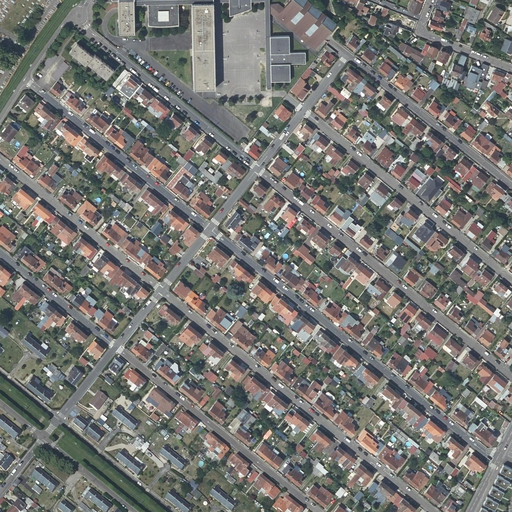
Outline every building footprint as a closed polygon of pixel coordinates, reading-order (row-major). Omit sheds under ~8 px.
[(118,0),(119,10),(119,33),(135,32),(135,25),(135,3),(134,0),(118,0)] [(202,88),(215,87),(214,1),(213,1),(213,0),(134,0),(135,3),(146,3),(148,3),(149,25),(154,25),(158,26),(161,26),(165,26),(169,26),(171,25),(175,25),(179,25),(179,10),(179,2),(188,2),(192,1),(193,88),(202,88)] [(228,0),(229,1),(229,17),(244,11),(251,8),(251,1),(250,0),(228,0)] [(326,36),(337,23),(309,0),(289,0),(284,8),(278,3),(271,4),(271,13),(276,17),(285,24),(316,49),(326,36)] [(364,0),(359,0),(356,7),(354,11),(359,14),(361,10),(367,13),(369,7),(363,5),(364,0)] [(409,9),(409,10),(418,14),(422,4),(416,2),(417,1),(415,0),(412,0),(411,4),(409,3),(409,4),(411,5),(410,7),(409,9)] [(441,0),(438,0),(436,6),(448,11),(451,4),(441,0)] [(468,20),(473,8),(470,6),(467,5),(466,9),(468,10),(465,18),(468,20)] [(496,6),(489,18),(497,23),(504,11),(496,6)] [(387,13),(389,9),(383,7),(379,18),(383,20),(386,12),(387,13)] [(480,10),(473,8),(468,20),(468,21),(475,24),(480,10)] [(443,22),(442,23),(444,23),(444,22),(443,21),(444,17),(440,16),(441,12),(436,10),(433,18),(443,22)] [(369,23),(375,25),(378,17),(372,15),(369,23)] [(398,26),(412,31),(416,22),(408,19),(406,24),(397,21),(395,25),(398,26)] [(431,20),(429,24),(442,29),(444,25),(431,20)] [(483,22),(496,30),(497,28),(484,20),(483,22)] [(375,25),(375,26),(380,30),(383,24),(377,21),(375,25)] [(475,24),(468,21),(465,27),(475,32),(476,31),(478,32),(481,26),(475,24)] [(395,25),(389,22),(386,29),(389,30),(388,32),(390,32),(389,34),(394,36),(396,31),(395,31),(398,26),(395,25)] [(484,25),(480,36),(489,40),(491,35),(489,34),(491,30),(487,28),(488,26),(484,25)] [(347,43),(357,51),(361,46),(359,45),(358,44),(355,41),(356,40),(357,39),(353,35),(351,37),(350,36),(346,40),(347,42),(347,43)] [(289,36),(270,36),(270,59),(271,81),(290,80),(290,63),(305,63),(305,52),(289,52),(289,36)] [(511,41),(506,39),(502,50),(511,53),(511,51),(511,41)] [(79,41),(70,51),(86,64),(88,62),(107,78),(115,69),(107,62),(108,61),(105,58),(104,60),(96,53),(94,55),(88,49),(89,48),(86,46),(85,47),(79,41)] [(402,43),(398,49),(403,53),(407,46),(402,43)] [(331,61),(337,53),(337,52),(326,44),(324,47),(326,49),(322,55),(324,56),(323,58),(322,57),(321,59),(328,65),(331,61)] [(369,45),(367,47),(375,53),(378,49),(371,44),(369,45)] [(438,49),(430,45),(425,55),(434,58),(438,49)] [(407,56),(411,48),(407,46),(403,53),(407,56)] [(375,53),(367,47),(361,54),(372,63),(373,62),(377,56),(374,54),(375,53)] [(405,59),(406,57),(395,48),(393,51),(404,60),(405,59)] [(422,53),(411,48),(407,56),(408,57),(409,54),(416,60),(419,61),(419,63),(420,64),(421,62),(420,61),(424,54),(422,53)] [(452,54),(442,50),(438,60),(448,64),(452,54)] [(53,52),(41,67),(45,71),(58,56),(53,52)] [(467,56),(462,54),(458,65),(463,67),(467,56)] [(378,68),(389,76),(393,71),(390,68),(391,66),(388,64),(384,60),(378,68)] [(64,61),(51,76),(56,80),(69,65),(64,61)] [(398,67),(390,61),(388,64),(391,66),(396,70),(398,67)] [(463,68),(463,67),(458,65),(454,63),(450,73),(459,76),(463,68)] [(472,65),(467,78),(477,82),(483,69),(472,65)] [(309,66),(291,89),(302,98),(308,90),(302,85),(305,82),(304,81),(308,75),(311,74),(314,76),(316,73),(312,69),(309,66)] [(350,82),(345,89),(351,93),(353,91),(359,83),(363,78),(358,74),(349,67),(343,74),(347,77),(352,81),(350,82)] [(456,84),(454,89),(457,91),(462,80),(463,81),(463,79),(464,79),(467,71),(464,70),(464,68),(463,68),(459,76),(456,84)] [(432,77),(423,70),(421,71),(431,79),(432,77)] [(493,87),(495,89),(501,81),(502,78),(503,78),(505,74),(495,70),(492,79),(498,81),(493,87)] [(395,81),(407,90),(413,82),(410,79),(413,76),(413,74),(410,72),(409,72),(407,75),(406,76),(402,73),(395,81)] [(432,72),(431,75),(441,82),(443,79),(432,72)] [(511,74),(508,73),(507,75),(503,79),(504,81),(505,81),(511,74)] [(130,77),(123,86),(133,94),(140,85),(130,77)] [(59,78),(50,88),(60,96),(66,89),(60,84),(62,81),(59,78)] [(363,78),(359,83),(353,91),(357,94),(361,90),(365,93),(366,92),(370,95),(369,96),(373,100),(378,93),(374,90),(375,89),(363,78)] [(429,84),(435,89),(438,86),(440,83),(434,78),(429,84)] [(448,86),(454,90),(454,89),(456,84),(444,78),(442,83),(444,85),(447,88),(448,86)] [(497,91),(499,92),(502,88),(505,85),(504,82),(503,82),(504,81),(503,79),(501,81),(495,89),(495,90),(497,91)] [(144,88),(141,85),(133,95),(137,98),(144,88)] [(418,86),(411,94),(419,100),(422,96),(423,96),(427,92),(418,86)] [(344,87),(340,92),(345,97),(347,98),(349,96),(351,93),(345,89),(344,87)] [(153,95),(144,88),(137,98),(145,105),(145,104),(153,95)] [(340,92),(334,88),(331,92),(342,100),(345,97),(340,92)] [(508,93),(502,88),(499,92),(505,97),(508,93)] [(489,101),(497,91),(495,90),(487,99),(489,101)] [(63,98),(72,106),(78,98),(69,91),(63,98)] [(26,94),(18,103),(27,111),(35,102),(26,94)] [(148,107),(156,98),(153,95),(145,104),(148,107)] [(384,95),(376,105),(383,111),(391,101),(384,95)] [(78,98),(72,106),(82,113),(86,108),(83,106),(86,103),(82,100),(84,98),(80,96),(78,98)] [(163,119),(165,117),(171,110),(156,98),(148,107),(148,108),(163,119)] [(435,98),(428,107),(436,113),(439,109),(442,112),(446,106),(443,104),(441,106),(434,101),(436,99),(435,98)] [(487,99),(484,102),(490,107),(487,110),(495,117),(501,110),(489,101),(487,99)] [(51,111),(40,102),(34,109),(45,118),(51,111)] [(320,106),(316,110),(324,116),(329,109),(326,106),(321,102),(319,105),(320,106)] [(282,104),(275,113),(285,120),(291,112),(282,104)] [(83,115),(93,123),(101,113),(95,108),(92,112),(88,109),(83,115)] [(130,113),(123,108),(122,110),(133,119),(134,117),(130,113)] [(400,108),(393,117),(395,118),(401,123),(408,114),(400,108)] [(171,110),(165,117),(168,119),(174,113),(171,110)] [(347,119),(335,110),(327,119),(339,129),(344,122),(347,119)] [(45,118),(42,121),(53,130),(60,121),(57,119),(58,117),(51,111),(45,118)] [(444,120),(456,129),(462,121),(455,115),(453,116),(449,113),(447,111),(444,115),(446,117),(444,120)] [(107,117),(102,113),(101,113),(93,123),(103,131),(109,124),(104,121),(107,117)] [(176,128),(179,130),(185,123),(182,120),(183,120),(174,113),(168,119),(177,126),(176,128)] [(408,114),(401,123),(405,127),(405,126),(412,118),(412,117),(408,114)] [(424,127),(412,118),(405,126),(412,132),(413,131),(414,132),(415,130),(419,133),(424,127)] [(478,127),(481,130),(485,126),(488,122),(484,119),(478,127)] [(66,136),(72,128),(65,123),(64,124),(62,122),(57,128),(66,136)] [(10,124),(1,135),(11,144),(15,139),(13,137),(18,130),(10,124)] [(313,130),(306,124),(302,128),(301,127),(298,130),(304,134),(307,137),(313,130)] [(191,138),(195,141),(201,134),(190,125),(184,132),(188,135),(187,137),(190,139),(191,138)] [(262,125),(259,129),(267,135),(270,132),(266,127),(262,125)] [(347,134),(358,143),(361,138),(358,135),(359,134),(354,129),(355,128),(352,125),(349,129),(350,130),(347,134)] [(461,133),(469,140),(476,131),(468,125),(461,133)] [(105,133),(115,140),(121,133),(118,131),(111,126),(105,133)] [(83,137),(72,128),(66,136),(69,138),(72,135),(75,138),(72,141),(72,142),(76,145),(83,137)] [(443,143),(428,130),(423,138),(431,144),(428,147),(432,150),(433,148),(434,149),(437,145),(439,147),(443,143)] [(504,133),(500,130),(496,135),(500,138),(503,135),(504,133)] [(480,132),(472,142),(484,152),(489,145),(487,143),(490,140),(480,132)] [(121,133),(115,140),(124,148),(127,144),(125,141),(122,139),(124,136),(121,133)] [(328,142),(317,133),(313,138),(316,140),(313,144),(312,146),(320,152),(328,142)] [(511,138),(510,137),(507,134),(504,133),(503,135),(511,142),(511,138)] [(204,137),(199,144),(202,147),(201,149),(205,152),(212,143),(204,137)] [(87,153),(93,146),(84,138),(78,145),(87,153)] [(368,138),(361,146),(369,152),(374,145),(369,141),(370,140),(368,138)] [(136,158),(142,151),(145,148),(141,145),(143,143),(138,139),(131,147),(133,148),(130,152),(136,158)] [(302,152),(306,147),(301,143),(295,151),(300,155),(302,152)] [(254,144),(248,151),(255,157),(262,148),(259,146),(257,147),(254,144)] [(452,158),(453,157),(456,152),(446,144),(441,150),(444,153),(443,154),(452,160),(453,159),(452,158)] [(24,145),(13,159),(24,168),(30,160),(23,155),(26,151),(28,148),(24,145)] [(287,145),(284,148),(296,158),(299,155),(287,145)] [(326,153),(329,154),(333,158),(337,161),(343,154),(332,145),(326,153)] [(100,151),(93,146),(87,153),(94,158),(100,151)] [(393,153),(385,146),(382,149),(391,156),(393,153)] [(493,148),(487,155),(496,162),(502,155),(499,152),(501,150),(497,146),(494,149),(493,148)] [(145,148),(142,151),(136,158),(143,163),(147,166),(155,157),(148,151),(149,150),(146,147),(145,148)] [(183,157),(187,160),(194,152),(190,148),(183,157)] [(391,156),(382,149),(375,158),(386,167),(392,160),(389,158),(391,156)] [(222,163),(227,156),(220,150),(212,160),(217,163),(219,161),(222,163)] [(31,159),(33,157),(26,151),(23,155),(30,160),(31,159)] [(413,153),(409,158),(415,163),(419,158),(413,153)] [(109,170),(115,163),(104,155),(96,165),(106,174),(109,170)] [(183,157),(181,155),(176,160),(183,165),(187,160),(183,157)] [(147,166),(158,175),(166,165),(155,157),(147,166)] [(232,162),(228,158),(223,164),(221,167),(225,171),(232,162)] [(463,158),(455,169),(459,171),(457,173),(459,174),(461,173),(463,175),(471,164),(463,158)] [(499,164),(503,167),(507,161),(504,158),(499,164)] [(35,176),(42,168),(31,159),(30,160),(24,168),(35,176)] [(277,159),(269,168),(278,174),(285,166),(277,159)] [(192,164),(187,160),(183,165),(183,166),(188,170),(192,164)] [(205,160),(198,169),(201,172),(204,168),(208,163),(205,160)] [(350,160),(341,171),(346,175),(349,171),(352,173),(358,166),(350,160)] [(245,171),(233,161),(226,171),(233,177),(235,174),(239,178),(245,171)] [(55,173),(59,168),(58,167),(60,165),(57,163),(55,164),(54,163),(44,176),(43,175),(39,180),(45,185),(51,178),(55,173)] [(115,163),(109,170),(120,179),(126,172),(115,163)] [(398,177),(405,169),(401,166),(400,167),(397,164),(396,164),(391,171),(398,177)] [(166,165),(158,175),(164,181),(170,173),(167,171),(170,168),(166,165)] [(435,169),(430,166),(426,171),(431,175),(433,172),(435,169)] [(470,176),(476,168),(473,166),(465,176),(468,178),(470,176)] [(437,167),(435,169),(444,177),(446,174),(437,167)] [(480,171),(476,168),(470,176),(473,179),(472,181),(480,188),(488,178),(480,171)] [(435,169),(433,172),(448,184),(450,182),(444,177),(435,169)] [(208,171),(205,175),(209,178),(211,180),(214,177),(213,176),(208,171)] [(214,177),(211,180),(215,183),(222,174),(218,171),(213,176),(214,177)] [(423,178),(415,171),(406,182),(414,189),(423,178)] [(128,190),(136,180),(126,172),(120,179),(119,180),(126,185),(124,188),(127,191),(128,190)] [(286,180),(297,190),(302,183),(301,182),(302,180),(292,172),(286,180)] [(365,172),(358,181),(365,187),(373,178),(365,172)] [(444,177),(450,182),(458,188),(460,186),(447,176),(449,173),(447,172),(446,174),(444,177)] [(179,192),(189,180),(182,174),(182,175),(172,187),(179,192)] [(8,193),(10,191),(16,184),(6,175),(1,182),(0,182),(0,188),(4,192),(5,191),(8,193)] [(329,179),(326,176),(316,188),(319,191),(329,179)] [(51,178),(45,185),(52,190),(56,186),(54,184),(56,182),(51,178)] [(142,186),(136,180),(128,190),(131,193),(134,189),(137,192),(142,186)] [(189,180),(179,192),(186,198),(189,194),(186,191),(188,189),(193,182),(189,180)] [(504,190),(492,181),(485,189),(489,192),(492,188),(495,190),(492,194),(490,196),(496,201),(504,190)] [(260,182),(252,192),(259,198),(267,189),(260,182)] [(450,182),(448,184),(459,193),(460,190),(458,188),(450,182)] [(430,183),(421,195),(432,204),(442,192),(430,183)] [(380,184),(372,193),(380,200),(388,191),(380,184)] [(305,185),(299,192),(307,199),(315,190),(311,186),(309,189),(305,185)] [(22,200),(28,193),(21,187),(12,198),(17,201),(13,206),(15,207),(21,200),(22,200)] [(225,191),(223,190),(221,188),(219,187),(214,193),(220,197),(225,191)] [(66,189),(60,197),(66,202),(74,192),(71,189),(70,191),(69,190),(68,191),(66,189)] [(151,205),(157,198),(150,192),(147,189),(141,196),(148,202),(151,205)] [(73,208),(83,195),(76,190),(74,192),(66,202),(73,208)] [(191,202),(200,210),(206,203),(209,199),(210,198),(201,191),(195,198),(191,202)] [(34,198),(28,193),(22,200),(26,203),(29,205),(34,198)] [(511,196),(508,193),(503,199),(506,202),(504,205),(511,211),(511,210),(511,196)] [(279,205),(282,201),(274,194),(267,203),(269,206),(268,208),(273,213),(279,205)] [(369,196),(366,194),(362,200),(359,203),(362,206),(369,196)] [(316,195),(311,202),(323,211),(328,205),(316,195)] [(395,197),(389,204),(393,207),(392,208),(396,211),(403,203),(395,197)] [(436,207),(447,216),(451,211),(448,209),(452,204),(443,197),(436,207)] [(167,206),(157,198),(151,205),(148,209),(155,214),(159,209),(162,212),(167,206)] [(240,199),(238,202),(253,214),(255,211),(248,206),(248,205),(240,199)] [(94,213),(97,208),(86,200),(77,211),(88,220),(94,213)] [(206,203),(200,210),(207,215),(213,208),(210,206),(212,202),(209,200),(207,203),(206,203)] [(39,214),(45,207),(38,202),(35,206),(38,208),(35,211),(37,213),(39,214)] [(128,212),(133,207),(127,203),(126,204),(123,208),(128,212)] [(255,211),(253,214),(255,216),(262,207),(260,205),(256,209),(255,211)] [(281,217),(286,220),(288,217),(291,220),(297,213),(288,206),(285,209),(287,210),(281,217)] [(36,218),(32,224),(35,226),(42,217),(49,222),(55,215),(45,207),(39,214),(36,218)] [(338,223),(343,217),(345,214),(344,213),(337,207),(329,216),(338,223)] [(484,211),(479,207),(475,212),(480,216),(484,211)] [(115,208),(111,213),(116,216),(120,212),(115,208)] [(238,208),(230,217),(237,223),(241,218),(240,217),(244,212),(238,208)] [(394,222),(389,228),(395,233),(397,231),(400,233),(402,230),(399,227),(404,221),(406,222),(407,220),(411,223),(414,220),(418,223),(421,218),(409,208),(403,216),(400,214),(394,222)] [(171,224),(179,215),(172,210),(166,217),(169,219),(166,223),(170,226),(171,224)] [(346,219),(349,216),(351,213),(347,210),(344,213),(345,214),(343,217),(346,219)] [(451,219),(462,228),(469,219),(458,210),(451,219)] [(94,213),(88,220),(94,225),(102,215),(99,212),(97,215),(94,213)] [(185,220),(179,215),(171,224),(178,229),(179,228),(184,222),(185,220)] [(346,219),(342,225),(346,228),(345,229),(352,235),(358,228),(349,221),(351,218),(349,216),(346,219)] [(66,225),(57,217),(52,222),(55,224),(51,230),(57,236),(66,225)] [(233,230),(237,233),(242,227),(237,223),(230,217),(225,224),(229,228),(230,227),(233,230)] [(385,224),(389,228),(394,222),(390,218),(385,224)] [(310,235),(316,228),(304,219),(301,222),(296,228),(300,231),(302,228),(310,235)] [(422,239),(427,242),(435,231),(431,228),(432,227),(425,221),(419,228),(420,229),(419,230),(418,229),(415,233),(422,239)] [(473,221),(466,231),(474,237),(481,228),(473,221)] [(0,228),(0,240),(2,243),(11,232),(3,225),(0,228)] [(76,232),(66,225),(57,236),(60,238),(61,236),(68,241),(76,232)] [(200,233),(191,225),(183,235),(187,238),(185,241),(185,243),(189,247),(200,233)] [(502,225),(498,231),(504,236),(509,230),(502,225)] [(125,231),(118,226),(117,226),(115,230),(109,237),(116,242),(125,231)] [(102,231),(109,237),(115,230),(112,227),(109,230),(106,227),(102,231)] [(282,238),(289,230),(286,227),(279,235),(282,238)] [(330,240),(319,231),(311,239),(323,249),(330,240)] [(438,234),(435,231),(427,242),(430,244),(431,242),(434,245),(437,241),(442,246),(448,239),(440,233),(438,234)] [(2,243),(9,248),(13,244),(10,242),(16,236),(11,232),(2,243)] [(77,233),(76,232),(68,241),(61,236),(60,238),(68,245),(77,233)] [(366,232),(359,241),(367,248),(375,239),(366,232)] [(238,241),(245,246),(252,237),(248,233),(246,235),(244,233),(243,235),(238,241)] [(164,234),(161,238),(167,243),(171,239),(164,234)] [(404,240),(397,234),(392,240),(399,245),(402,242),(404,240)] [(252,237),(245,246),(251,252),(260,240),(254,235),(252,237)] [(487,236),(481,243),(488,249),(495,241),(492,238),(491,240),(487,236)] [(82,249),(88,242),(81,237),(73,246),(77,249),(75,251),(78,254),(80,252),(82,249)] [(408,243),(419,252),(421,250),(406,237),(404,240),(408,243)] [(97,250),(88,242),(82,249),(85,252),(89,255),(87,257),(90,259),(97,250)] [(138,245),(138,244),(135,242),(133,244),(130,247),(127,244),(124,249),(131,254),(138,245)] [(175,243),(171,247),(177,252),(178,253),(181,249),(175,243)] [(329,250),(333,254),(335,251),(338,254),(341,249),(334,243),(329,250)] [(495,248),(492,252),(495,255),(496,255),(504,261),(509,255),(505,252),(510,247),(505,243),(499,251),(495,248)] [(297,250),(298,251),(300,252),(305,257),(306,257),(312,262),(315,259),(308,253),(309,250),(302,244),(300,247),(297,250)] [(149,253),(138,245),(131,254),(141,263),(143,261),(146,257),(149,253)] [(215,261),(223,251),(216,245),(208,255),(215,261)] [(454,245),(449,251),(453,255),(451,257),(458,263),(466,254),(454,245)] [(262,246),(255,255),(266,263),(272,256),(269,254),(270,252),(266,249),(262,246)] [(380,246),(374,254),(382,260),(389,251),(385,248),(384,250),(380,246)] [(177,252),(171,247),(168,250),(175,255),(177,252)] [(230,256),(223,251),(215,261),(222,266),(230,256)] [(419,252),(413,259),(417,262),(423,255),(419,252)] [(22,258),(28,263),(34,256),(29,253),(27,256),(25,254),(22,258)] [(152,256),(149,253),(146,257),(143,261),(147,264),(145,266),(152,272),(157,264),(150,259),(152,256)] [(394,253),(386,263),(397,272),(405,262),(398,256),(394,253)] [(47,263),(36,254),(34,256),(28,263),(37,271),(43,264),(45,266),(47,263)] [(103,266),(109,259),(102,254),(93,265),(100,270),(101,269),(103,266)] [(355,270),(360,264),(356,262),(356,261),(349,255),(340,266),(348,272),(352,267),(355,270)] [(272,256),(266,263),(273,269),(276,265),(273,262),(275,259),(272,256)] [(470,273),(476,266),(478,264),(469,257),(462,266),(470,273)] [(103,266),(101,269),(104,272),(111,278),(119,268),(109,259),(103,266)] [(236,278),(244,268),(235,260),(229,267),(235,271),(233,275),(236,278)] [(160,261),(157,264),(152,272),(158,277),(164,270),(161,267),(163,264),(160,261)] [(292,262),(289,266),(295,270),(298,267),(292,262)] [(443,268),(436,262),(434,264),(439,268),(441,270),(443,268)] [(360,264),(355,270),(357,272),(359,273),(356,277),(365,283),(372,274),(364,267),(360,264)] [(439,268),(434,264),(431,267),(429,269),(435,274),(439,268)] [(199,265),(196,268),(204,274),(207,271),(199,265)] [(281,275),(287,281),(293,273),(295,271),(295,270),(289,266),(289,265),(288,266),(287,265),(284,268),(286,269),(281,275)] [(61,275),(62,274),(52,266),(44,276),(54,284),(59,277),(61,275)] [(196,268),(193,266),(191,269),(202,277),(204,274),(196,268)] [(474,276),(479,269),(476,266),(470,273),(474,276)] [(0,271),(0,279),(1,280),(5,275),(6,277),(10,272),(4,267),(0,271)] [(413,284),(416,287),(424,276),(412,267),(404,277),(407,280),(406,281),(408,283),(409,282),(412,284),(413,284)] [(123,287),(131,277),(124,272),(119,268),(111,278),(109,280),(112,283),(114,280),(123,287)] [(255,276),(244,268),(236,278),(239,280),(241,278),(245,281),(247,278),(251,281),(255,276)] [(460,273),(455,269),(449,276),(459,285),(464,289),(467,285),(467,284),(459,278),(461,276),(460,274),(460,273)] [(476,277),(481,281),(482,279),(487,284),(493,276),(485,269),(482,272),(481,274),(479,273),(476,277)] [(355,270),(342,286),(345,288),(357,272),(355,270)] [(293,273),(287,281),(298,289),(305,280),(301,277),(300,278),(299,278),(293,273)] [(220,276),(217,274),(212,280),(215,283),(220,276)] [(59,277),(54,284),(63,293),(67,288),(65,286),(67,284),(62,280),(59,277)] [(137,282),(131,277),(123,287),(122,288),(125,291),(131,283),(134,285),(137,282)] [(370,283),(368,286),(379,295),(378,297),(381,300),(390,289),(379,279),(374,286),(370,283)] [(180,280),(173,289),(183,297),(190,289),(180,280)] [(258,295),(266,285),(259,280),(251,289),(258,295)] [(425,280),(418,289),(427,296),(431,299),(436,292),(432,289),(435,286),(428,280),(426,281),(425,280)] [(506,297),(511,291),(500,282),(494,289),(497,292),(502,296),(503,294),(506,297)] [(22,297),(30,288),(23,283),(19,287),(22,289),(18,293),(22,297)] [(276,293),(266,285),(258,295),(265,300),(267,298),(270,300),(276,293)] [(302,292),(308,298),(314,291),(307,285),(306,287),(302,292)] [(455,291),(459,294),(464,289),(459,285),(455,291)] [(467,285),(464,289),(470,294),(471,295),(479,301),(480,299),(484,294),(479,290),(475,294),(467,287),(468,286),(467,285)] [(138,291),(137,290),(135,292),(136,292),(134,295),(138,299),(140,296),(143,299),(149,292),(142,286),(138,291)] [(40,296),(30,288),(22,297),(19,301),(22,304),(27,297),(34,303),(40,296)] [(191,290),(185,299),(196,307),(201,300),(204,297),(201,294),(199,296),(191,290)] [(314,291),(308,298),(315,303),(321,296),(317,294),(314,291)] [(394,292),(387,301),(394,307),(401,298),(394,292)] [(71,299),(80,306),(85,299),(85,298),(81,295),(79,293),(77,296),(75,294),(71,299)] [(441,294),(434,302),(442,309),(449,300),(441,294)] [(471,295),(470,294),(466,298),(475,305),(477,303),(479,301),(471,295)] [(85,299),(80,306),(86,311),(92,316),(97,309),(92,306),(96,301),(88,295),(85,299)] [(281,310),(287,303),(280,297),(279,298),(276,296),(271,302),(274,305),(272,307),(279,312),(281,310)] [(321,296),(315,303),(318,306),(324,299),(321,296)] [(201,300),(196,307),(202,313),(208,306),(201,300)] [(45,307),(48,303),(45,301),(39,308),(42,310),(45,307)] [(485,306),(479,301),(477,303),(492,315),(494,313),(489,309),(485,306)] [(49,316),(55,309),(48,303),(45,307),(47,309),(45,312),(49,316)] [(298,312),(287,303),(281,310),(284,312),(288,316),(283,321),(287,324),(292,319),(298,312)] [(409,303),(401,313),(403,314),(400,317),(406,322),(416,310),(409,303)] [(247,309),(241,304),(237,309),(243,314),(247,309)] [(125,305),(122,309),(126,312),(129,314),(131,310),(125,305)] [(169,320),(175,312),(165,305),(159,312),(169,320)] [(323,310),(330,315),(336,308),(332,305),(330,308),(327,306),(323,310)] [(336,308),(330,315),(341,324),(346,317),(339,311),(341,308),(338,305),(336,308)] [(449,315),(460,324),(465,318),(461,314),(462,313),(459,311),(460,309),(456,306),(455,307),(453,306),(448,312),(450,313),(449,315)] [(222,308),(218,313),(222,317),(224,316),(227,312),(227,311),(224,309),(222,308)] [(498,316),(501,319),(504,317),(499,313),(500,311),(497,308),(496,310),(494,313),(498,316)] [(49,316),(43,324),(46,326),(48,324),(53,319),(54,320),(60,325),(66,318),(55,309),(49,316)] [(114,315),(107,309),(104,313),(99,309),(95,314),(100,318),(98,320),(105,326),(112,317),(114,315)] [(207,316),(217,325),(223,318),(222,317),(218,313),(213,309),(207,316)] [(181,318),(175,312),(169,320),(172,323),(174,320),(178,322),(181,318)] [(308,320),(298,312),(292,319),(302,328),(308,320)] [(223,318),(217,325),(224,330),(233,318),(226,313),(223,318)] [(420,313),(416,318),(419,322),(417,324),(419,325),(420,324),(426,329),(431,322),(424,316),(424,317),(420,313)] [(496,319),(498,316),(494,313),(492,315),(489,318),(493,322),(496,319)] [(242,316),(237,323),(239,325),(242,321),(244,322),(246,319),(242,316)] [(112,317),(105,326),(112,332),(115,327),(113,325),(117,320),(112,317)] [(472,332),(476,335),(480,330),(476,327),(478,324),(476,323),(476,322),(471,318),(464,326),(471,333),(472,332)] [(315,326),(308,320),(302,328),(306,330),(308,327),(311,330),(315,326)] [(69,341),(71,342),(75,337),(81,330),(71,322),(65,329),(71,333),(68,335),(71,338),(69,341)] [(184,334),(189,338),(190,337),(187,334),(189,331),(186,329),(189,325),(187,322),(176,335),(179,337),(181,336),(182,337),(184,334)] [(344,327),(351,333),(357,325),(353,323),(351,326),(348,323),(344,327)] [(190,337),(196,330),(189,325),(186,329),(189,331),(187,334),(190,337)] [(357,325),(351,333),(360,340),(364,336),(368,332),(365,330),(364,331),(360,328),(357,326),(357,325)] [(446,334),(435,325),(427,336),(438,345),(446,334)] [(330,337),(319,329),(313,336),(320,342),(324,345),(330,337)] [(88,335),(81,330),(75,337),(82,342),(88,335)] [(151,332),(148,330),(144,334),(150,339),(154,335),(151,332)] [(203,335),(196,330),(190,337),(189,338),(186,342),(190,346),(194,340),(196,337),(199,340),(203,335)] [(248,330),(244,335),(252,341),(256,336),(248,330)] [(486,330),(479,339),(487,345),(494,336),(486,330)] [(22,340),(33,349),(38,342),(31,336),(32,334),(29,332),(22,340)] [(232,336),(239,342),(244,335),(243,334),(240,332),(238,335),(235,332),(232,336)] [(368,334),(362,341),(372,350),(378,343),(375,340),(368,334)] [(244,335),(239,342),(245,347),(247,344),(249,345),(252,341),(244,335)] [(407,339),(406,338),(402,335),(398,341),(401,344),(402,345),(407,339)] [(336,343),(330,337),(324,345),(327,348),(329,345),(333,347),(336,343)] [(423,340),(418,337),(413,344),(417,347),(423,340)] [(462,347),(450,337),(444,344),(448,347),(446,349),(454,356),(462,347)] [(132,348),(139,354),(147,343),(143,339),(140,343),(138,341),(132,348)] [(378,343),(372,350),(379,355),(383,351),(379,348),(382,344),(384,343),(380,340),(380,341),(378,343)] [(104,348),(95,341),(88,349),(90,351),(91,350),(96,353),(94,356),(96,358),(104,348)] [(38,342),(33,349),(44,358),(51,349),(48,347),(46,349),(38,342)] [(147,343),(139,354),(147,361),(153,354),(147,348),(150,345),(151,344),(148,342),(147,343)] [(204,342),(199,348),(209,357),(217,347),(211,342),(208,345),(204,342)] [(158,350),(161,353),(167,346),(164,343),(158,350)] [(339,345),(336,343),(333,347),(330,350),(333,352),(339,345)] [(383,351),(379,355),(382,358),(389,349),(386,347),(385,348),(383,347),(384,346),(382,344),(379,348),(383,351)] [(505,352),(509,356),(511,351),(511,348),(506,344),(504,347),(500,344),(494,351),(501,357),(505,352)] [(147,348),(153,354),(156,350),(150,345),(147,348)] [(253,354),(260,359),(266,352),(264,351),(262,350),(261,352),(259,350),(261,348),(260,346),(257,349),(253,354)] [(224,352),(217,347),(209,357),(209,358),(216,364),(219,360),(218,360),(224,352)] [(345,362),(351,355),(341,347),(333,357),(343,365),(345,362)] [(424,353),(430,357),(432,359),(437,354),(428,347),(424,353)] [(266,352),(260,359),(267,365),(270,361),(267,358),(269,355),(266,352)] [(424,352),(418,359),(422,361),(424,359),(427,361),(430,357),(424,353),(424,352)] [(469,353),(462,361),(472,369),(475,365),(476,365),(479,361),(469,353)] [(360,363),(351,355),(345,362),(349,365),(351,362),(354,364),(357,367),(360,363)] [(82,356),(79,359),(86,365),(88,361),(82,356)] [(304,356),(301,360),(307,365),(310,361),(304,356)] [(387,362),(394,367),(399,360),(397,358),(396,357),(394,360),(391,357),(387,362)] [(399,360),(394,367),(403,375),(409,368),(406,366),(408,362),(402,357),(399,360)] [(124,365),(117,359),(109,369),(111,371),(114,368),(118,372),(124,365)] [(233,371),(238,364),(232,359),(225,367),(229,370),(230,368),(233,371)] [(155,367),(164,375),(170,368),(161,360),(155,367)] [(279,365),(275,362),(271,368),(281,376),(286,370),(289,366),(287,364),(283,360),(279,365)] [(452,360),(444,369),(445,370),(447,372),(455,362),(452,360)] [(458,365),(455,362),(447,372),(450,374),(458,365)] [(245,370),(238,364),(233,371),(236,374),(238,371),(242,374),(245,370)] [(482,364),(479,367),(481,369),(478,372),(482,375),(479,379),(486,384),(494,374),(491,371),(482,364)] [(75,370),(73,372),(68,378),(75,384),(84,373),(75,365),(73,368),(75,370)] [(366,380),(372,372),(363,365),(356,373),(359,376),(360,375),(366,380)] [(286,370),(281,376),(288,382),(293,375),(290,372),(293,369),(289,366),(286,370)] [(192,367),(189,370),(197,376),(196,378),(201,382),(205,377),(192,367)] [(408,379),(415,385),(424,374),(428,369),(424,367),(419,373),(415,370),(408,379)] [(170,368),(164,375),(171,380),(174,383),(180,376),(174,371),(170,368)] [(120,381),(129,389),(134,384),(139,377),(129,369),(120,381)] [(59,377),(63,380),(67,376),(59,370),(58,370),(60,371),(57,375),(59,377)] [(210,370),(205,376),(209,379),(214,373),(210,370)] [(237,380),(242,374),(238,371),(236,374),(233,371),(231,374),(237,380)] [(379,378),(372,372),(366,380),(364,383),(367,385),(369,384),(372,386),(379,378)] [(218,377),(214,373),(209,379),(213,383),(218,377)] [(424,374),(415,385),(426,393),(432,386),(434,384),(430,380),(429,382),(426,380),(428,377),(424,374)] [(495,374),(488,383),(489,384),(499,392),(507,383),(495,374)] [(26,384),(37,393),(42,386),(34,380),(36,377),(33,375),(26,384)] [(293,375),(288,382),(291,384),(297,377),(293,375)] [(254,389),(260,382),(253,376),(252,378),(248,383),(254,389)] [(293,386),(303,394),(310,384),(300,376),(293,386)] [(108,377),(105,381),(112,386),(114,383),(108,377)] [(146,383),(139,377),(134,384),(136,387),(138,388),(140,385),(142,387),(146,383)] [(180,387),(190,395),(198,385),(191,380),(189,383),(191,384),(189,387),(187,386),(188,385),(184,382),(180,387)] [(314,380),(312,382),(310,384),(303,394),(310,399),(313,395),(314,396),(317,392),(317,391),(318,389),(319,390),(322,386),(314,380)] [(254,389),(251,392),(261,400),(269,390),(269,389),(260,382),(254,389)] [(245,387),(251,392),(254,389),(248,383),(245,387)] [(477,396),(488,404),(489,402),(484,398),(480,395),(489,384),(488,383),(477,396)] [(388,397),(394,389),(387,384),(381,392),(388,397)] [(198,385),(190,395),(196,401),(202,393),(204,390),(198,385)] [(42,386),(37,393),(47,402),(55,392),(52,390),(49,392),(42,386)] [(432,386),(426,393),(436,402),(442,395),(432,386)] [(216,390),(212,395),(216,398),(222,390),(218,387),(216,390)] [(466,387),(462,393),(466,396),(471,391),(466,387)] [(226,388),(224,391),(230,396),(234,391),(230,388),(228,390),(226,388)] [(404,398),(394,389),(388,397),(391,400),(399,406),(404,398)] [(510,391),(507,389),(502,396),(503,397),(506,393),(507,394),(510,391)] [(159,406),(165,398),(155,390),(148,397),(159,406)] [(281,399),(271,390),(263,399),(274,408),(276,406),(281,399)] [(327,392),(325,394),(333,400),(335,397),(335,396),(329,391),(327,392)] [(313,402),(324,411),(332,401),(333,400),(325,394),(322,392),(313,402)] [(99,397),(97,395),(90,404),(98,411),(109,398),(102,393),(99,397)] [(345,393),(342,397),(348,401),(351,397),(345,393)] [(442,395),(436,402),(443,407),(448,402),(446,400),(445,402),(443,400),(446,398),(445,397),(447,395),(446,394),(444,393),(442,395)] [(199,403),(203,406),(210,397),(207,395),(199,403)] [(364,404),(369,408),(375,399),(371,396),(369,398),(365,404),(364,404)] [(237,402),(231,397),(227,402),(233,407),(237,402)] [(159,406),(156,409),(162,414),(165,410),(169,414),(175,407),(165,398),(159,406)] [(409,414),(415,407),(404,398),(399,406),(396,409),(398,411),(401,407),(409,414)] [(288,405),(281,399),(276,406),(274,408),(273,409),(280,415),(288,405)] [(209,411),(215,416),(224,406),(217,400),(209,411)] [(489,402),(488,404),(492,408),(496,404),(496,403),(492,400),(489,402)] [(332,401),(324,411),(333,419),(337,414),(334,412),(336,409),(333,407),(335,404),(332,401)] [(451,414),(458,419),(466,409),(467,408),(460,402),(451,414)] [(496,404),(492,408),(497,412),(501,408),(496,404)] [(112,414),(123,423),(128,416),(122,411),(120,410),(122,408),(119,405),(112,414)] [(224,406),(215,416),(222,422),(226,417),(223,415),(226,413),(224,411),(227,408),(224,406)] [(417,427),(425,416),(421,413),(422,412),(415,407),(409,414),(406,418),(417,427)] [(244,408),(237,417),(240,419),(245,423),(242,426),(240,424),(235,430),(234,431),(241,437),(247,430),(256,418),(244,408)] [(303,417),(292,408),(285,416),(292,422),(294,421),(297,424),(303,417)] [(334,420),(346,428),(351,421),(354,418),(343,409),(334,420)] [(466,409),(458,419),(465,425),(468,420),(465,418),(467,415),(470,412),(466,409)] [(185,426),(191,419),(181,411),(175,418),(182,424),(185,426)] [(149,418),(155,423),(159,419),(153,414),(149,418)] [(0,426),(6,431),(11,424),(1,415),(0,416),(0,426)] [(87,434),(94,426),(93,425),(91,426),(89,424),(79,416),(73,423),(83,431),(84,430),(87,432),(86,433),(87,434)] [(128,416),(123,423),(133,431),(140,423),(138,420),(136,422),(128,416)] [(236,416),(228,427),(232,430),(233,428),(237,422),(240,419),(237,417),(236,416)] [(427,436),(436,424),(429,418),(429,419),(425,416),(417,427),(416,427),(419,430),(422,427),(423,427),(424,425),(427,428),(426,430),(423,433),(427,436)] [(303,417),(297,424),(294,428),(297,431),(300,428),(302,430),(303,430),(306,432),(312,424),(303,417)] [(197,424),(191,419),(185,426),(188,429),(191,432),(197,424)] [(472,431),(479,437),(485,430),(486,429),(487,427),(488,426),(484,424),(485,423),(481,420),(472,431)] [(351,421),(346,428),(352,434),(356,430),(353,427),(355,424),(351,421)] [(22,432),(11,424),(6,431),(13,437),(12,438),(15,440),(22,432)] [(436,424),(427,436),(430,438),(431,437),(437,442),(445,432),(436,424)] [(103,433),(94,426),(87,434),(97,443),(101,438),(100,437),(103,433)] [(269,428),(264,435),(267,437),(272,431),(269,428)] [(318,441),(324,434),(317,428),(310,437),(313,440),(315,438),(318,441)] [(398,428),(397,430),(408,439),(409,437),(398,428)] [(275,429),(273,433),(284,439),(286,436),(275,429)] [(358,438),(367,446),(374,437),(365,429),(358,438)] [(485,430),(479,437),(486,442),(490,446),(497,437),(486,429),(485,430)] [(207,439),(210,435),(204,430),(199,436),(206,442),(207,443),(209,441),(207,439)] [(247,430),(241,437),(248,442),(251,438),(249,436),(251,434),(247,430)] [(396,430),(394,433),(405,442),(407,439),(396,430)] [(333,441),(324,434),(318,441),(317,443),(315,445),(321,450),(323,448),(326,450),(333,441)] [(135,439),(140,443),(141,441),(143,439),(138,435),(135,439)] [(211,447),(216,440),(210,435),(207,439),(209,441),(207,443),(207,444),(211,447)] [(374,437),(367,446),(374,451),(375,449),(378,451),(384,444),(375,436),(374,437)] [(452,449),(458,441),(451,436),(443,445),(446,448),(448,446),(452,449)] [(1,443),(7,448),(11,443),(5,438),(4,439),(1,443)] [(413,444),(418,448),(419,445),(410,438),(408,440),(413,444)] [(228,449),(216,440),(211,447),(214,450),(215,451),(216,450),(223,455),(228,449)] [(282,440),(279,444),(284,448),(287,444),(282,440)] [(333,441),(326,450),(327,451),(334,443),(333,441)] [(464,447),(458,441),(452,449),(447,455),(450,456),(452,454),(455,456),(456,456),(464,447)] [(257,450),(267,458),(273,451),(262,442),(257,450)] [(294,449),(295,449),(299,452),(304,447),(299,443),(294,449)] [(170,462),(176,456),(168,449),(170,447),(167,444),(159,453),(170,462)] [(418,448),(413,444),(408,450),(413,454),(414,453),(418,448)] [(151,445),(148,449),(153,453),(156,450),(151,445)] [(340,458),(345,451),(339,446),(335,450),(338,452),(336,455),(340,458)] [(388,463),(397,452),(394,449),(393,451),(386,446),(379,455),(388,463)] [(273,451),(267,458),(277,466),(283,459),(277,454),(279,452),(275,448),(273,451)] [(116,457),(127,466),(132,460),(126,455),(128,452),(123,449),(116,457)] [(208,451),(202,458),(205,460),(210,453),(208,451)] [(356,460),(345,451),(340,458),(343,461),(342,463),(349,469),(356,460)] [(433,451),(429,456),(439,464),(443,459),(433,451)] [(5,452),(2,455),(4,457),(0,462),(0,467),(4,471),(14,460),(5,452)] [(405,459),(397,452),(388,463),(395,468),(398,464),(399,466),(405,459)] [(230,462),(235,456),(232,453),(227,459),(230,462)] [(473,466),(479,459),(472,453),(465,462),(468,465),(467,466),(471,469),(471,468),(473,466)] [(237,468),(242,461),(236,455),(235,456),(230,462),(232,465),(237,468)] [(306,455),(305,457),(308,460),(314,465),(315,466),(320,460),(316,457),(313,461),(306,455)] [(183,462),(176,456),(170,462),(180,471),(188,463),(185,460),(183,462)] [(192,477),(203,462),(198,458),(186,473),(192,477)] [(485,464),(479,459),(473,466),(476,469),(479,466),(482,469),(485,464)] [(132,460),(127,466),(138,475),(145,466),(141,464),(140,466),(132,460)] [(249,466),(242,461),(237,468),(246,476),(250,472),(246,469),(249,466)] [(361,476),(367,469),(360,463),(352,472),(355,474),(347,484),(351,487),(358,479),(361,476)] [(444,469),(450,474),(454,468),(448,463),(444,469)] [(493,511),(511,476),(511,468),(503,464),(500,471),(505,474),(504,477),(498,474),(494,482),(500,485),(498,488),(492,485),(489,492),(494,495),(493,499),(487,496),(483,503),(489,506),(487,509),(481,506),(478,511),(493,511)] [(286,473),(292,479),(300,469),(297,466),(295,469),(294,468),(293,469),(291,471),(289,469),(286,473)] [(312,472),(316,475),(321,470),(316,467),(312,472)] [(456,467),(451,473),(454,476),(459,469),(456,467)] [(43,483),(48,476),(38,468),(31,476),(34,478),(35,477),(43,483)] [(403,475),(410,481),(415,474),(412,471),(409,468),(403,475)] [(300,469),(292,479),(299,484),(303,480),(302,479),(300,478),(303,475),(302,475),(304,472),(300,469)] [(373,474),(367,469),(361,476),(364,478),(367,476),(370,478),(373,474)] [(255,472),(248,480),(251,483),(258,474),(255,472)] [(415,474),(410,481),(417,486),(421,489),(427,480),(417,472),(415,474)] [(59,485),(48,476),(43,483),(50,490),(49,491),(52,493),(59,485)] [(254,486),(260,491),(262,489),(268,481),(261,476),(258,480),(258,481),(254,486)] [(464,478),(462,481),(470,487),(472,485),(464,478)] [(281,492),(268,481),(262,489),(267,492),(266,494),(268,496),(270,494),(276,498),(281,492)] [(383,493),(388,486),(382,481),(376,488),(379,491),(383,493)] [(307,491),(318,499),(323,492),(319,488),(313,483),(307,491)] [(425,492),(431,498),(437,490),(434,488),(435,486),(432,483),(425,492)] [(209,494),(220,503),(226,496),(218,490),(220,488),(217,485),(209,494)] [(380,496),(380,497),(385,501),(387,499),(386,498),(387,497),(389,499),(392,496),(396,499),(399,495),(388,486),(383,493),(380,496)] [(89,487),(82,495),(85,497),(91,489),(89,487)] [(340,497),(345,490),(341,487),(336,494),(340,497)] [(446,492),(440,487),(437,490),(431,498),(438,503),(445,494),(446,492)] [(323,492),(318,499),(325,505),(334,494),(327,488),(326,489),(323,492)] [(97,505),(102,498),(91,489),(85,497),(87,500),(88,498),(97,505)] [(165,497),(176,506),(182,500),(174,493),(175,491),(173,489),(165,497)] [(359,491),(354,498),(358,500),(363,493),(359,491)] [(398,511),(402,511),(404,511),(410,503),(400,495),(394,503),(401,508),(398,511)] [(226,496),(220,503),(231,511),(238,503),(235,500),(233,502),(226,496)] [(278,508),(283,511),(286,511),(288,510),(294,503),(287,497),(282,502),(279,500),(273,507),(277,509),(278,508)] [(450,497),(442,507),(448,511),(455,511),(458,509),(455,507),(457,503),(450,497)] [(35,503),(30,499),(29,498),(25,503),(31,507),(32,506),(35,503)] [(107,511),(112,506),(102,498),(97,505),(104,511),(102,511),(107,511)] [(19,500),(13,507),(19,511),(20,511),(24,511),(23,510),(26,506),(19,500)] [(77,500),(74,504),(84,511),(90,511),(91,511),(77,500)] [(182,500),(176,506),(183,511),(189,511),(194,506),(191,504),(190,506),(182,500)] [(64,501),(58,508),(63,511),(72,511),(74,510),(64,501)] [(301,511),(303,510),(294,503),(288,510),(291,511),(301,511)] [(404,511),(402,511),(413,511),(416,509),(410,503),(404,511)]
